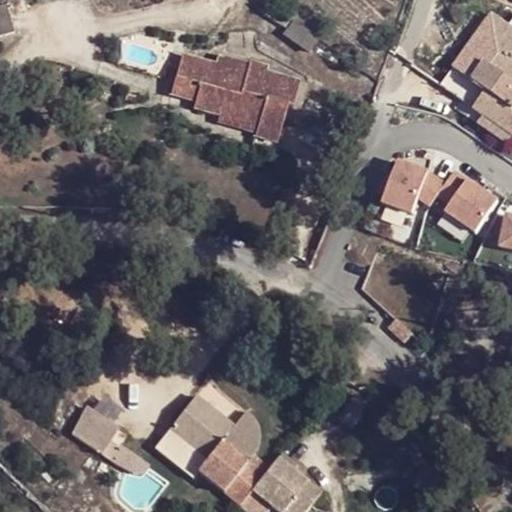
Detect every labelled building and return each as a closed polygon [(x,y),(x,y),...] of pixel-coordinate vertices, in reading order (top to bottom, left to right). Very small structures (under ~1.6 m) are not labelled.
[(511,15),(494,4),(460,57),(493,82),(476,108),(485,114),(511,133),(511,15)] [(0,41),(11,38),(1,6),(0,6),(0,41)] [(493,82),(460,57),(442,83),(476,108),(493,82)] [(223,70),(177,58),(166,102),(194,109),(192,119),(217,126),(256,136),(271,140),(279,110),(290,112),(297,90),(261,77),(264,71),(241,66),(237,83),(222,80),(223,70)] [(511,145),(511,133),(485,114),(479,122),(511,145)] [(256,136),(217,126),(214,133),(255,143),(256,136)] [(380,204),(410,215),(416,199),(428,207),(435,196),(444,185),(426,172),(396,161),(380,204)] [(496,202),(452,172),(444,185),(435,196),(448,206),(443,213),(474,234),(496,202)] [(511,251),(511,218),(505,217),(498,249),(511,251)] [(93,410),(84,406),(68,437),(106,464),(128,439),(111,426),(122,410),(102,396),(93,410)] [(167,432),(206,461),(201,480),(237,505),(249,489),(279,511),(305,511),(317,493),(291,475),(294,467),(276,456),(265,471),(254,463),(259,443),(256,431),(250,421),(242,414),(235,426),(193,400),(167,432)] [(39,455),(28,483),(60,500),(74,473),(39,455)] [(92,511),(100,506),(67,490),(69,505),(83,511),(92,511)]
